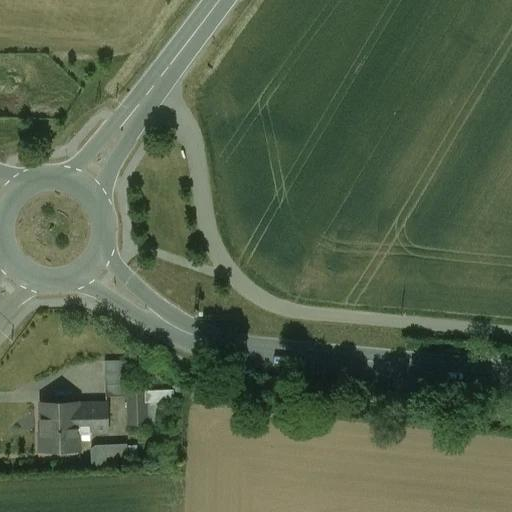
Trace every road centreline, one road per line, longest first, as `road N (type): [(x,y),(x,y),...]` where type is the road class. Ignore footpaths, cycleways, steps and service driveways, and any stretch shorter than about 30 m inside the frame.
road 1 (residential): [(152,88),(184,122),(208,228),(245,288),(295,311),(511,334)]
road 2 (secondary): [(90,266),(189,334),(244,350),(511,376)]
road 3 (secondary): [(152,88),(81,187)]
